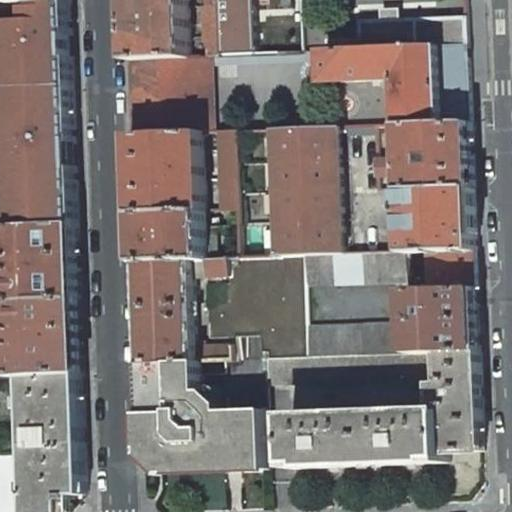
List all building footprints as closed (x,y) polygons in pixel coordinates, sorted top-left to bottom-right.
[(130,0),(133,60),(192,57),(189,0),(130,0)] [(219,0),(207,0),(208,5),(205,6),(207,46),(210,46),(210,56),(212,56),(222,56),(219,0)] [(219,0),(222,56),(280,54),(278,0),(219,0)] [(13,229),(80,225),(71,1),(16,3),(13,7),(7,7),(7,22),(1,22),(2,46),(8,51),(3,57),(4,69),(10,75),(10,89),(11,125),(5,126),(6,190),(12,190),(13,229)] [(383,9),(384,21),(403,21),(402,9),(383,9)] [(364,49),(328,50),(328,83),(401,80),(404,126),(406,126),(474,123),(470,19),(403,21),(384,21),(363,22),(364,49)] [(1,22),(0,22),(0,74),(10,75),(4,69),(3,57),(8,51),(2,46),(1,22)] [(192,57),(133,60),(136,136),(206,133),(215,133),(212,56),(210,56),(192,57)] [(11,125),(10,89),(0,89),(0,122),(0,126),(5,126),(11,125)] [(474,123),(406,126),(409,190),(476,187),(474,123)] [(384,127),(351,128),(352,162),(353,192),(354,221),(355,255),(408,253),(409,253),(409,190),(387,190),(384,127)] [(351,128),(242,132),(243,167),(352,162),(351,128)] [(242,132),(223,133),(224,180),(219,181),(219,185),(224,185),(226,210),(244,210),(244,196),(243,167),(242,132)] [(206,133),(136,136),(139,214),(209,211),(206,133)] [(352,162),(243,167),(244,196),(353,192),(352,162)] [(476,187),(409,190),(409,253),(433,252),(478,251),(476,187)] [(9,229),(13,229),(12,190),(6,190),(2,190),(3,229),(9,229)] [(353,192),(244,196),(244,210),(245,226),(354,221),(353,192)] [(209,211),(139,214),(141,262),(211,259),(210,241),(214,241),(214,236),(210,236),(209,211)] [(354,221),(245,226),(245,230),(246,258),(308,256),(355,255),(354,221)] [(13,229),(9,229),(10,251),(6,251),(6,257),(11,257),(12,286),(6,286),(6,280),(0,279),(0,302),(12,302),(82,299),(82,268),(81,255),(80,225),(13,229)] [(225,226),(219,226),(220,259),(231,259),(246,258),(245,230),(237,230),(232,226),(225,226)] [(478,251),(433,252),(434,290),(480,288),(478,252),(478,251)] [(355,255),(308,256),(309,284),(409,283),(408,253),(355,255)] [(211,259),(141,262),(144,362),(203,360),(234,359),(234,352),(211,353),(199,354),(197,278),(208,278),(231,277),(231,259),(220,259),(211,259)] [(434,290),(409,291),(412,353),(431,352),(446,352),(482,351),(480,288),(434,290)] [(82,299),(12,302),(13,319),(14,347),(15,377),(28,376),(85,372),(82,299)] [(0,320),(13,319),(12,302),(0,302),(0,320)] [(391,324),(310,326),(311,356),(397,354),(397,332),(391,331),(391,324)] [(14,347),(0,347),(0,377),(15,377),(14,347)] [(482,351),(446,352),(447,381),(438,381),(439,401),(447,401),(447,411),(451,452),(461,452),(461,453),(486,452),(486,450),(485,450),(484,435),(485,434),(482,351)] [(311,356),(268,358),(269,386),(432,380),(431,352),(412,353),(397,354),(311,356)] [(204,391),(203,360),(144,362),(146,422),(270,418),(270,410),(224,411),(224,404),(210,390),(204,391)] [(85,372),(28,376),(32,511),(68,511),(68,500),(76,500),(76,496),(89,495),(85,372)] [(335,416),(292,417),(294,465),(295,465),(295,468),(308,468),(308,469),(361,467),(361,466),(384,465),(384,466),(438,464),(438,463),(451,463),(451,459),(451,452),(447,411),(417,412),(417,407),(409,408),(409,413),(342,415),(342,410),(334,411),(335,416)] [(270,418),(146,422),(147,454),(158,454),(166,462),(167,473),(226,471),(240,471),(272,470),(270,418)]
